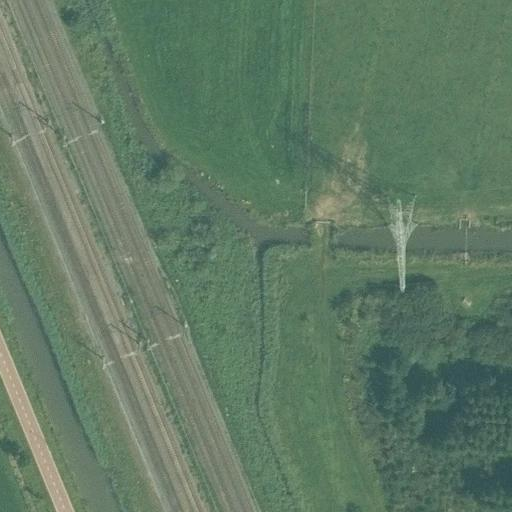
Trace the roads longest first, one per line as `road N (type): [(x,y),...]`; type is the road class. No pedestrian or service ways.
road 1 (track): [(331,511),(299,391),(303,268),(511,270)]
road 2 (track): [(378,511),(321,344),(324,214)]
